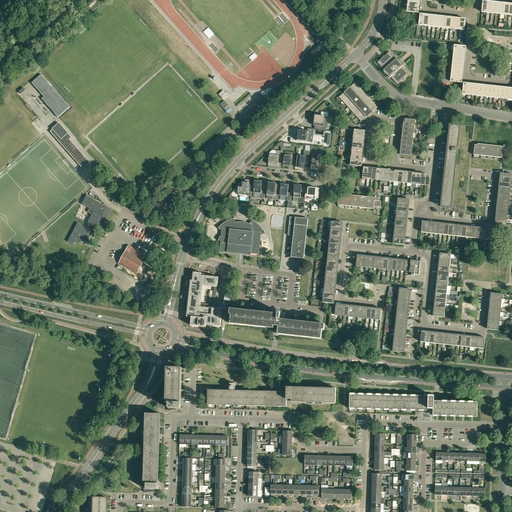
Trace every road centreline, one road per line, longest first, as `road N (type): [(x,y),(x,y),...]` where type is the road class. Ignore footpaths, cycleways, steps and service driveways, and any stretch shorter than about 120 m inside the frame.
road 1 (secondary): [(173,344),(346,374),(505,388)]
road 2 (secondary): [(505,377),(336,363),(176,337)]
road 3 (residential): [(120,511),(120,501),(171,502),(173,417),(192,417)]
road 4 (tertiary): [(238,162),(354,55)]
road 5 (tertiary): [(56,511),(146,383)]
road 6 (secondary): [(151,329),(0,293)]
road 7 (secondary): [(0,302),(149,337)]
road 8 (residential): [(241,419),(302,420),(303,448),(365,449)]
road 9 (residential): [(429,217),(490,224),(495,175),(469,172)]
road 10 (residential): [(396,166),(366,158),(376,118),(399,125),(396,157)]
road 11 (residential): [(364,508),(239,505)]
road 12 (track): [(0,78),(94,0)]
